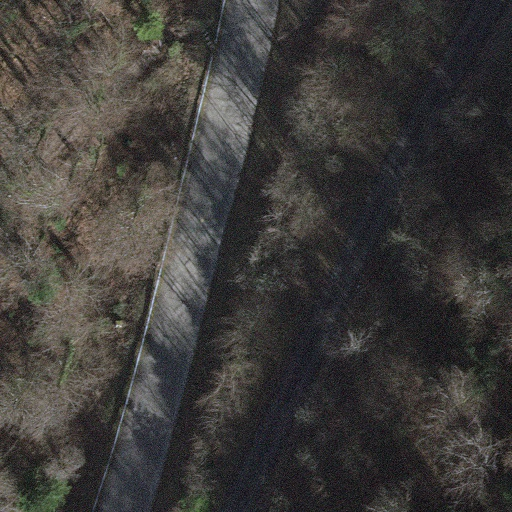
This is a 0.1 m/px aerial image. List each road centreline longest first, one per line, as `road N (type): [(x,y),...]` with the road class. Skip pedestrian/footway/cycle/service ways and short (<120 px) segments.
road 1 (track): [(226,511),(352,216),(478,0)]
road 2 (unclassified): [(250,0),(201,226),(121,511)]
